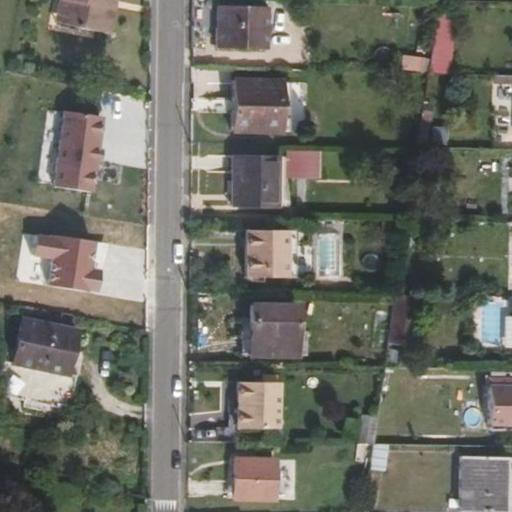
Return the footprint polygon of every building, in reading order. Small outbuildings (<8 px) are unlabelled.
[(69,26),(73,2),(63,0),(59,25),(69,26)] [(62,0),(63,0),(73,2),(69,26),(111,35),(116,10),(104,8),(105,0),(62,0)] [(116,10),(117,0),(105,0),(104,8),(116,10)] [(264,51),(265,9),(217,7),(217,49),(264,51)] [(280,134),(282,84),(233,82),(232,132),(280,134)] [(51,108),(54,92),(25,86),(22,101),(51,108)] [(54,134),(58,116),(20,108),(17,125),(54,134)] [(112,175),(116,136),(69,131),(66,163),(90,166),(87,200),(113,203),(116,175),(112,175)] [(318,178),(319,151),(283,150),(282,177),(318,178)] [(275,208),(277,159),(231,157),(231,206),(275,208)] [(286,279),(287,233),(246,232),(246,278),(286,279)] [(416,369),(416,296),(395,296),(394,368),(416,369)] [(294,357),(294,335),(294,308),(248,307),(248,357),(294,357)] [(0,399),(70,415),(77,380),(67,378),(76,335),(23,322),(14,366),(0,364),(0,366),(0,399)] [(306,357),(306,335),(294,335),(294,357),(306,357)] [(276,431),(277,378),(264,378),(264,383),(236,383),(235,430),(276,431)] [(511,426),(511,389),(485,389),(485,426),(511,426)] [(374,445),(377,421),(360,419),(357,446),(374,445)] [(219,444),(219,431),(186,430),(185,444),(219,444)] [(503,511),(504,496),(504,477),(504,460),(456,459),(454,511),(503,511)] [(274,499),(276,460),(233,460),(232,499),(274,499)] [(511,511),(511,496),(504,496),(503,511),(511,511)]
